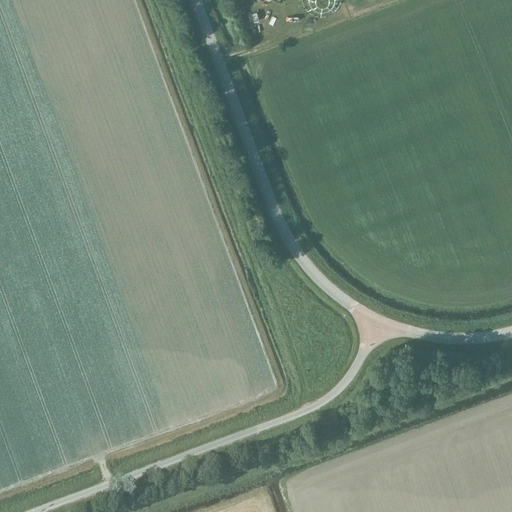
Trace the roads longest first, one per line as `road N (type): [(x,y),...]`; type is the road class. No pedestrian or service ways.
road 1 (unclassified): [(41,511),(316,406),(342,388),(377,327)]
road 2 (unclassified): [(377,327),(294,253),(194,0)]
road 3 (unclassified): [(377,327),(466,341),(511,332)]
